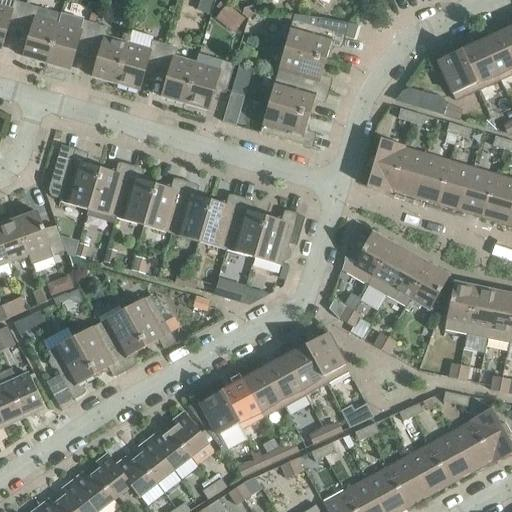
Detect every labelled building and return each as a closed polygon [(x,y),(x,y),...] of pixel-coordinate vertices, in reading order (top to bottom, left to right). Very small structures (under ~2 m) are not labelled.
[(264,0),(258,6),(260,8),(267,0),(314,0),(316,3),(323,9),(324,8),(317,2),(315,0),(264,0)] [(11,10),(0,6),(0,49),(5,37),(4,37),(6,30),(18,33),(26,5),(14,1),(11,10)] [(58,24),(60,15),(26,5),(18,33),(29,36),(27,44),(26,44),(23,58),(46,65),(58,24)] [(247,19),(256,10),(252,7),(243,11),(242,15),(247,19)] [(322,20),(294,16),(292,21),(281,18),(281,19),(292,22),(284,49),(325,61),(329,46),(339,49),(342,37),(352,40),(356,27),(358,28),(358,26),(322,20)] [(80,30),(58,24),(46,65),(68,71),(74,57),(73,57),(75,50),(87,53),(95,25),(83,22),(80,30)] [(115,85),(127,44),(104,37),(107,29),(95,25),(87,53),(98,57),(96,64),(95,64),(92,78),(115,85)] [(133,31),(130,41),(149,47),(153,36),(133,31)] [(483,44),(499,81),(511,74),(511,50),(504,32),(495,38),(483,44)] [(149,50),(127,44),(115,85),(138,91),(143,78),(142,77),(144,70),(156,73),(164,45),(152,42),(149,50)] [(471,49),(460,52),(477,91),(499,81),(483,44),(471,49)] [(195,64),(174,57),(176,49),(164,45),(156,73),(168,77),(166,84),(164,84),(162,98),(184,105),(196,64),(195,64)] [(284,49),(276,77),(326,92),(330,79),(321,77),(325,61),(284,49)] [(455,101),(469,94),(477,91),(460,52),(437,62),(455,101)] [(195,64),(196,64),(184,105),(207,111),(212,98),(211,97),(213,90),(225,93),(233,65),(197,55),(195,64)] [(268,105),(309,117),(313,102),(323,104),(326,92),(276,77),(268,105)] [(446,105),(439,99),(420,93),(415,108),(443,116),(446,105)] [(230,94),(222,123),(234,126),(242,97),(230,94)] [(314,135),(304,132),(309,117),(268,105),(260,132),(248,129),(248,130),(313,149),(314,148),(310,147),(314,135)] [(456,120),(459,111),(446,105),(443,116),(456,120)] [(409,123),(412,113),(400,110),(397,120),(409,123)] [(422,127),(424,117),(412,113),(409,123),(422,127)] [(456,137),(459,127),(448,124),(446,134),(456,137)] [(467,140),(470,130),(459,127),(456,137),(467,140)] [(503,150),(506,140),(495,137),(492,147),(503,150)] [(383,187),(391,189),(403,149),(404,149),(404,147),(380,140),(374,158),(371,157),(367,168),(371,169),(366,187),(379,191),(382,189),(383,187)] [(511,152),(511,142),(506,140),(503,150),(511,152)] [(84,165),(87,156),(75,152),(76,149),(75,149),(74,152),(60,148),(48,191),(50,197),(60,200),(56,214),(57,214),(60,203),(88,211),(99,170),(84,165)] [(413,199),(426,156),(404,149),(403,149),(391,189),(400,192),(402,195),(413,199)] [(429,200),(437,202),(449,162),(426,156),(413,199),(425,202),(429,200)] [(460,212),(472,169),(449,162),(437,202),(446,205),(448,209),(460,212)] [(115,174),(99,170),(88,211),(86,216),(112,224),(114,218),(115,219),(130,168),(117,165),(115,174)] [(143,227),(155,186),(140,181),(142,172),(130,168),(115,219),(143,227)] [(475,213),(483,216),(495,176),(472,169),(460,212),(471,216),(475,213)] [(511,203),(511,180),(495,176),(483,216),(492,218),(494,222),(506,225),(511,203)] [(170,190),(155,186),(143,227),(171,235),(185,184),(173,181),(170,190)] [(171,235),(198,243),(210,202),(195,197),(198,188),(185,184),(171,235)] [(225,206),(210,202),(198,243),(226,251),(241,200),(228,197),(225,206)] [(254,259),(266,218),(250,213),(253,204),(241,200),(226,251),(254,259)] [(44,233),(37,212),(16,220),(29,256),(28,257),(31,265),(65,252),(54,222),(53,222),(56,228),(44,233)] [(284,213),(281,222),(266,218),(254,259),(281,267),(278,278),(279,279),(283,262),(288,259),(290,253),(288,248),(289,244),(296,246),(304,219),(297,217),(298,214),(296,213),(295,216),(284,213)] [(29,256),(16,220),(0,225),(0,240),(12,273),(9,264),(28,257),(29,256)] [(372,278),(391,244),(372,233),(366,243),(354,237),(349,245),(352,247),(346,258),(355,263),(353,266),(344,261),(342,271),(367,285),(371,278),(372,278)] [(78,241),(61,236),(68,255),(74,257),(78,241)] [(0,277),(12,273),(0,240),(0,277)] [(371,278),(367,285),(387,296),(410,255),(391,244),(372,278),(371,278)] [(80,245),(76,259),(85,261),(89,247),(80,245)] [(107,251),(104,264),(112,266),(116,253),(107,251)] [(387,296),(406,307),(410,300),(409,299),(429,266),(410,255),(387,296)] [(134,259),(131,272),(145,276),(148,263),(134,259)] [(81,260),(72,261),(73,270),(78,269),(82,266),(81,260)] [(289,267),(283,266),(279,279),(285,281),(289,267)] [(448,277),(429,266),(409,299),(410,300),(428,310),(424,318),(425,318),(448,277)] [(345,290),(348,282),(350,277),(342,272),(336,287),(345,290)] [(185,288),(188,279),(177,275),(174,284),(185,288)] [(47,283),(50,294),(74,289),(71,277),(47,283)] [(197,281),(188,279),(185,288),(194,290),(197,281)] [(213,296),(240,304),(245,287),(218,279),(213,296)] [(445,330),(466,334),(475,288),(454,284),(442,337),(443,338),(445,330)] [(164,323),(150,297),(144,286),(143,287),(149,297),(124,311),(144,348),(158,341),(163,349),(174,343),(175,346),(176,346),(170,334),(164,323)] [(249,306),(267,297),(267,294),(245,288),(240,304),(249,306)] [(497,293),(475,288),(466,334),(487,339),(497,293)] [(38,306),(46,302),(41,289),(32,293),(38,306)] [(509,343),(511,335),(510,335),(511,325),(511,295),(497,293),(487,339),(509,343)] [(195,297),(192,308),(207,312),(211,302),(195,297)] [(346,324),(353,312),(333,300),(328,310),(338,320),(346,324)] [(7,320),(15,316),(9,303),(1,307),(7,320)] [(130,356),(144,348),(124,311),(98,325),(124,371),(135,364),(130,356)] [(354,329),(361,317),(353,312),(346,324),(354,329)] [(19,331),(45,323),(42,313),(15,322),(19,331)] [(173,317),(164,323),(170,334),(180,329),(173,317)] [(112,377),(124,371),(98,325),(73,339),(94,376),(107,368),(112,377)] [(0,342),(10,339),(5,329),(0,330),(0,342)] [(51,347),(73,338),(69,329),(47,338),(51,347)] [(347,372),(327,334),(305,346),(326,384),(347,372)] [(381,351),(388,339),(380,334),(373,347),(381,351)] [(75,401),(74,398),(85,392),(80,383),(94,376),(73,339),(48,352),(42,342),(41,342),(50,357),(48,363),(51,368),(57,370),(74,402),(75,401)] [(388,356),(396,343),(388,339),(381,351),(388,356)] [(305,395),(326,384),(305,346),(297,353),(285,359),(305,395)] [(305,395),(285,359),(273,366),(263,369),(283,407),(305,395)] [(457,380),(460,366),(451,365),(448,378),(457,380)] [(466,382),(469,368),(460,366),(457,380),(466,382)] [(22,415),(29,412),(30,415),(44,409),(28,374),(17,379),(10,369),(2,373),(22,415)] [(262,418),(283,407),(263,369),(254,376),(243,382),(262,418)] [(2,373),(0,373),(0,419),(3,427),(16,422),(15,418),(22,415),(2,373)] [(498,393),(501,379),(492,377),(490,391),(498,393)] [(507,395),(510,381),(501,379),(498,393),(507,395)] [(243,382),(231,389),(221,392),(241,430),(262,418),(243,382)] [(220,442),(241,430),(221,392),(199,404),(220,442)] [(454,405),(456,395),(444,393),(442,402),(454,405)] [(467,408),(469,398),(456,395),(454,405),(467,408)] [(412,418),(423,413),(419,404),(408,409),(412,418)] [(359,425),(371,419),(366,408),(355,416),(359,425)] [(402,423),(412,418),(408,409),(398,413),(402,423)] [(499,458),(503,459),(511,453),(511,447),(506,436),(509,434),(503,424),(500,426),(491,409),(468,421),(469,423),(470,423),(490,460),(498,456),(499,458)] [(177,427),(170,432),(190,458),(208,445),(184,413),(172,422),(177,427)] [(471,474),(482,468),(483,464),(490,460),(470,423),(469,423),(449,435),(471,474)] [(368,438),(379,433),(375,424),(364,429),(368,438)] [(327,439),(339,433),(335,425),(322,428),(327,439)] [(315,444),(327,439),(322,428),(311,436),(315,444)] [(358,443),(368,438),(364,429),(354,433),(358,443)] [(159,432),(149,440),(173,471),(190,458),(170,432),(164,437),(159,432)] [(448,483),(456,479),(460,480),(471,474),(449,435),(428,446),(448,483)] [(143,454),(136,459),(156,485),(173,471),(149,440),(138,448),(143,454)] [(324,458),(335,453),(331,444),(320,448),(324,458)] [(283,459),(295,453),(291,445),(278,448),(283,459)] [(429,497),(440,491),(441,487),(448,483),(428,446),(407,458),(429,497)] [(271,464),(283,459),(278,448),(267,456),(271,464)] [(314,462),(324,458),(320,448),(310,453),(314,462)] [(100,469),(94,474),(114,500),(130,487),(131,487),(115,467),(115,466),(107,455),(96,464),(100,469)] [(136,459),(130,464),(125,458),(115,466),(115,467),(131,487),(130,487),(138,498),(156,485),(136,459)] [(386,469),(406,506),(414,502),(418,503),(429,497),(407,458),(386,469)] [(286,480),(303,472),(297,459),(280,467),(286,480)] [(241,478),(254,472),(250,463),(236,467),(241,478)] [(365,481),(382,511),(398,511),(399,510),(406,506),(386,469),(365,481)] [(83,474),(72,482),(95,511),(98,511),(114,500),(94,474),(87,479),(83,474)] [(217,494),(226,488),(221,480),(211,486),(217,494)] [(344,492),(354,511),(382,511),(365,481),(344,492)] [(67,511),(95,511),(72,482),(62,490),(66,496),(59,501),(67,511)] [(243,501),(251,496),(243,484),(236,489),(243,501)] [(207,500),(217,494),(211,486),(202,492),(207,500)] [(236,506),(243,501),(236,489),(228,494),(236,506)] [(354,511),(344,492),(322,504),(326,511),(354,511)] [(49,500),(38,509),(40,511),(67,511),(59,501),(53,506),(49,500)] [(225,511),(218,501),(200,511),(225,511)] [(176,511),(189,511),(190,511),(184,503),(175,509),(176,511)]
